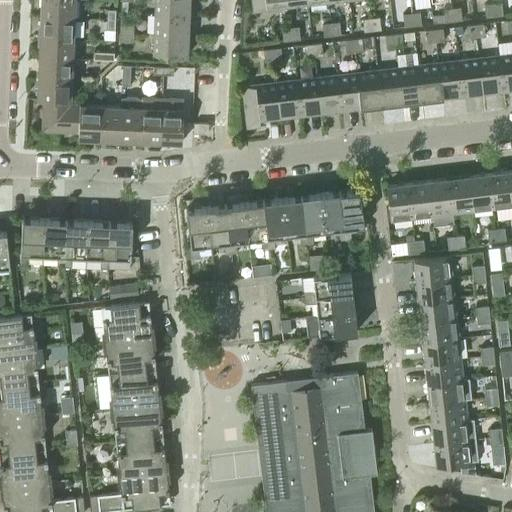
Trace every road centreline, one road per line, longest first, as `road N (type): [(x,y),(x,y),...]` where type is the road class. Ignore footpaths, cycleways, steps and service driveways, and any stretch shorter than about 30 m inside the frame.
road 1 (residential): [(369,145),(406,490),(424,483),(511,497)]
road 2 (residential): [(187,511),(192,403),(158,169)]
road 3 (residential): [(221,164),(224,0)]
road 4 (residential): [(0,162),(158,169)]
road 5 (residential): [(221,164),(369,145)]
road 6 (residential): [(369,145),(511,128)]
